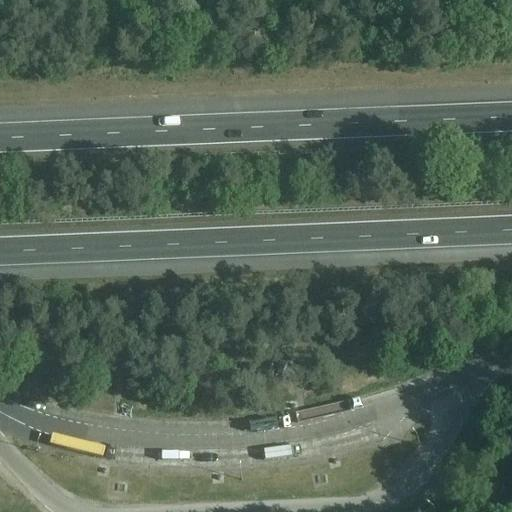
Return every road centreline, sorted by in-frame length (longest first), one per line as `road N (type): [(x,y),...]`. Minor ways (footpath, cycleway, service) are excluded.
road 1 (motorway): [(0,251),(511,228)]
road 2 (motorway): [(511,114),(0,137)]
